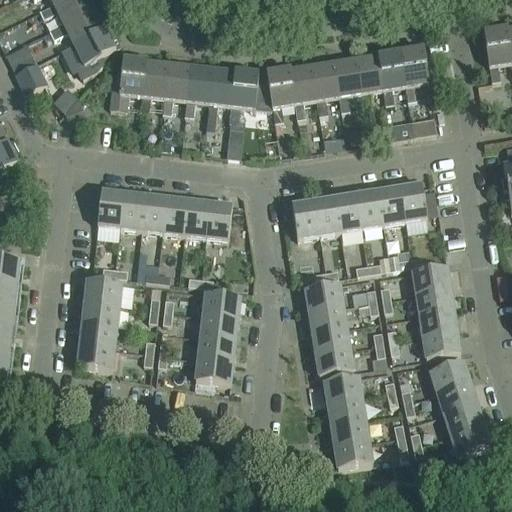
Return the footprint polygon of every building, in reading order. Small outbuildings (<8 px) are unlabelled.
[(76,0),(30,0),(33,5),(43,0),(48,0),(54,10),(53,10),(54,11),(76,0)] [(95,16),(87,0),(76,0),(54,11),(53,10),(39,17),(43,25),(57,19),(63,31),(95,16)] [(105,36),(104,35),(95,16),(63,31),(49,37),(53,46),(68,39),(73,51),(74,51),(105,36)] [(511,71),(507,36),(498,37),(497,30),(482,33),(489,73),(490,73),(492,89),(501,88),(499,73),(511,71)] [(73,51),(63,56),(73,77),(78,75),(83,85),(96,78),(105,68),(103,63),(115,57),(115,56),(121,53),(117,45),(111,33),(110,32),(104,35),(105,36),(74,51),(73,51)] [(429,90),(423,55),(414,57),(413,50),(398,53),(399,59),(400,59),(406,94),(405,94),(407,109),(416,108),(414,92),(429,90)] [(400,59),(399,59),(391,60),(390,54),(376,56),(377,63),(378,63),(384,97),(383,97),(385,113),(394,111),(392,96),(405,94),(406,94),(400,59)] [(142,104),(147,69),(137,68),(138,61),(123,60),(121,81),(113,80),(109,116),(126,117),(128,102),(141,103),(142,104)] [(378,63),(377,63),(356,66),(361,101),(363,116),(372,115),(370,99),(383,97),(384,97),(378,63)] [(361,101),(356,66),(334,69),(339,104),(341,120),(350,118),(348,103),(361,101)] [(165,106),(169,71),(147,69),(142,104),(141,103),(140,119),(149,120),(151,104),(164,106),(165,106)] [(339,104),(334,69),(312,73),(317,108),(319,123),(328,122),(326,106),(339,104)] [(47,91),(37,70),(15,80),(25,101),(44,92),(47,91)] [(187,108),(191,74),(169,71),(165,106),(164,106),(162,121),(171,122),(173,107),(186,108),(187,108)] [(295,112),(290,76),(281,78),(280,71),(265,74),(272,115),(276,141),(285,140),(281,114),(294,112),(295,112)] [(249,80),(250,73),(235,72),(234,78),(236,78),(232,113),(230,113),(229,129),(230,129),(228,149),(241,151),(243,131),(238,130),(240,114),(255,116),(259,81),(249,80)] [(317,108),(312,73),(290,76),(295,112),(294,112),(296,127),(306,125),(304,110),(317,108)] [(209,111),(213,76),(191,74),(187,108),(186,108),(184,124),(193,125),(195,109),(208,111),(209,111)] [(236,78),(234,78),(213,76),(209,111),(208,111),(206,127),(207,127),(206,135),(214,135),(215,128),(216,128),(217,112),(230,113),(232,113),(236,78)] [(78,104),(64,119),(66,124),(86,127),(78,104)] [(335,143),(323,145),(325,157),(337,155),(335,143)] [(13,162),(19,159),(12,146),(6,149),(7,150),(0,153),(0,180),(18,171),(13,162)] [(502,189),(503,195),(511,193),(511,154),(506,156),(508,167),(502,168),(505,188),(502,189)] [(421,191),(399,195),(405,229),(427,225),(421,191)] [(511,193),(503,195),(503,200),(507,200),(511,220),(511,219),(511,193)] [(405,229),(399,195),(378,198),(383,232),(405,229)] [(119,235),(123,200),(101,198),(97,232),(119,235)] [(383,232),(378,198),(356,202),(362,236),(383,232)] [(141,237),(144,202),(123,200),(119,235),(141,237)] [(163,239),(166,205),(144,202),(141,237),(163,239)] [(362,236),(356,202),(335,205),(340,239),(362,236)] [(184,242),(188,207),(166,205),(163,239),(184,242)] [(340,239),(335,205),(313,208),(318,243),(340,239)] [(206,244),(210,210),(188,207),(184,242),(206,244)] [(318,243),(313,208),(291,212),(297,246),(318,243)] [(231,212),(210,210),(206,244),(228,246),(231,212)] [(412,273),(411,265),(398,267),(397,261),(388,263),(390,276),(412,273)] [(422,263),(411,265),(412,273),(424,271),(422,263)] [(0,264),(0,286),(16,288),(19,267),(0,264)] [(379,270),(367,272),(369,280),(381,278),(379,270)] [(369,280),(367,272),(356,274),(357,282),(369,280)] [(114,283),(115,275),(103,274),(102,282),(114,283)] [(450,296),(447,274),(413,279),(416,301),(450,296)] [(127,277),(115,275),(114,283),(126,285),(127,277)] [(337,277),(324,279),(326,287),(338,285),(337,277)] [(157,288),(158,280),(146,279),(145,287),(157,288)] [(326,287),(324,279),(313,281),(315,289),(326,287)] [(170,282),(158,280),(157,288),(169,290),(170,282)] [(200,293),(201,285),(189,284),(188,292),(200,293)] [(213,287),(201,285),(200,293),(212,295),(213,287)] [(0,308),(14,310),(16,288),(0,286),(0,308)] [(119,313),(121,291),(87,287),(84,309),(119,313)] [(343,313),(340,292),(305,297),(309,319),(343,313)] [(388,294),(381,295),(382,307),(390,306),(388,294)] [(376,308),(374,296),(366,297),(368,309),(376,308)] [(453,318),(450,296),(416,301),(419,323),(453,318)] [(237,326),(240,304),(205,300),(203,322),(237,326)] [(159,305),(151,304),(150,316),(158,317),(159,305)] [(174,307),(165,306),(164,318),(172,319),(174,307)] [(392,317),(390,306),(382,307),(384,319),(392,317)] [(0,330),(11,332),(14,310),(0,308),(0,330)] [(378,320),(376,308),(368,309),(370,321),(378,320)] [(116,335),(119,313),(84,309),(82,330),(116,335)] [(347,335),(343,313),(309,319),(312,340),(347,335)] [(156,329),(158,317),(150,316),(148,328),(156,329)] [(171,331),(172,319),(164,318),(162,330),(171,331)] [(456,340),(453,318),(419,323),(422,345),(456,340)] [(235,348),(237,326),(203,322),(200,344),(235,348)] [(0,352),(9,353),(11,332),(0,330),(0,352)] [(113,356),(116,335),(82,330),(79,352),(113,356)] [(350,357),(347,335),(312,340),(315,362),(350,357)] [(395,336),(387,338),(389,350),(397,348),(395,336)] [(383,350),(381,339),(373,340),(375,352),(383,350)] [(460,361),(456,340),(422,345),(426,366),(460,361)] [(232,370),(235,348),(200,344),(197,366),(232,370)] [(154,348),(146,347),(145,359),(153,360),(154,348)] [(399,360),(397,348),(389,350),(391,361),(399,360)] [(169,350),(161,349),(159,361),(167,362),(169,350)] [(385,362),(383,350),(375,352),(377,364),(385,362)] [(0,373),(6,375),(9,353),(0,352),(0,373)] [(111,378),(113,356),(79,352),(76,374),(111,378)] [(353,379),(350,357),(315,362),(319,384),(353,379)] [(152,372),(153,360),(145,359),(144,371),(152,372)] [(166,374),(167,362),(159,361),(158,373),(166,374)] [(229,392),(232,370),(197,366),(195,388),(229,392)] [(430,379),(437,400),(470,389),(463,368),(430,379)] [(361,405),(358,383),(324,389),(327,411),(361,405)] [(395,400),(393,388),(385,390),(386,394),(380,396),(381,403),(387,402),(395,400)] [(476,411),(470,389),(437,400),(443,421),(476,411)] [(409,397),(401,399),(404,410),(412,409),(409,397)] [(398,412),(395,400),(387,402),(390,413),(398,412)] [(365,427),(361,405),(327,411),(331,433),(365,427)] [(414,420),(412,409),(404,410),(406,422),(414,420)] [(483,432),(476,411),(443,421),(450,442),(483,432)] [(368,449),(365,427),(331,433),(334,454),(368,449)] [(404,442),(402,431),(394,432),(396,444),(404,442)] [(490,453),(483,432),(450,442),(457,463),(490,453)] [(418,439),(410,441),(413,452),(421,451),(418,439)] [(407,454),(404,442),(396,444),(399,456),(407,454)] [(372,471),(368,449),(334,454),(338,476),(372,471)] [(423,462),(421,451),(413,452),(415,464),(423,462)]
